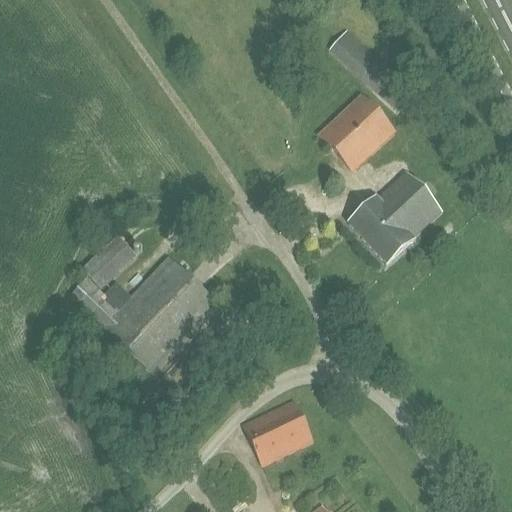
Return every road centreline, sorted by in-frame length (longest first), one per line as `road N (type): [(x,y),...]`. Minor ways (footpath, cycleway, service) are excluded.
road 1 (track): [(247,210),(101,0)]
road 2 (unclassified): [(330,380),(282,386),(241,415),(146,511)]
road 3 (unclassified): [(330,380),(324,337),(247,210)]
road 4 (unclassified): [(455,511),(399,418),(375,396),(330,380)]
